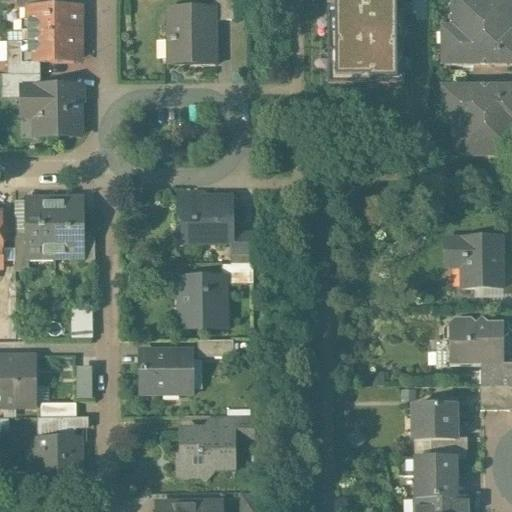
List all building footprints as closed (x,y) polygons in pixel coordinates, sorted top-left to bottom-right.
[(51,0),(15,0),(16,10),(27,10),(27,9),(52,8),(51,0)] [(231,0),(211,0),(212,11),(214,12),(214,22),(232,22),(231,0)] [(405,90),(404,0),(319,0),(321,90),(405,90)] [(501,0),(465,0),(465,1),(454,1),(454,18),(456,18),(456,31),(448,31),(449,47),(443,48),(443,67),(508,66),(508,63),(511,63),(511,31),(511,18),(511,17),(511,1),(502,1),(501,0)] [(80,12),(60,12),(54,8),(52,8),(27,9),(27,10),(27,12),(22,15),(22,25),(27,25),(27,34),(23,34),(23,49),(27,51),(27,65),(40,65),(80,64),(80,12)] [(212,11),(171,12),(171,64),(196,64),(196,68),(215,68),(214,22),(214,12),(212,11)] [(23,34),(7,34),(7,65),(27,65),(27,51),(23,49),(23,34)] [(27,65),(7,65),(7,77),(40,77),(40,65),(27,65)] [(7,77),(1,77),(1,94),(20,94),(20,90),(40,90),(40,77),(7,77)] [(80,88),(55,89),(40,90),(20,90),(20,94),(1,94),(1,101),(20,101),(21,119),(37,119),(37,137),(33,137),(34,140),(58,140),(58,133),(78,133),(78,105),(81,105),(80,88)] [(508,90),(443,91),(443,110),(449,110),(449,126),(457,126),(457,140),(455,140),(455,156),(466,156),(466,159),(503,159),(503,156),(511,155),(511,93),(508,93),(508,90)] [(226,202),(204,202),(200,197),(183,197),(178,202),(178,219),(184,223),(184,244),(232,243),(232,237),(232,235),(232,225),(227,221),(226,202)] [(54,202),(26,202),(26,236),(26,254),(28,254),(54,254),(54,202)] [(81,202),(54,202),(54,254),(81,253),(83,253),(83,235),(81,202)] [(94,266),(94,235),(83,235),(83,253),(81,253),(81,266),(94,266)] [(252,235),(232,235),(232,237),(237,237),(237,257),(230,257),(230,267),(252,267),(252,235)] [(26,236),(14,236),(14,273),(28,273),(28,254),(26,254),(26,236)] [(503,241),(445,242),(445,263),(466,263),(466,289),(462,289),(462,291),(503,290),(503,259),(503,241)] [(230,267),(220,267),(220,278),(224,278),(224,282),(224,286),(253,286),(252,267),(230,267)] [(220,278),(181,279),(181,330),(224,330),(224,286),(224,282),(224,278),(220,278)] [(71,339),(93,339),(93,311),(72,310),(71,339)] [(503,326),(488,326),(482,320),(477,325),(471,320),(455,320),(450,325),(450,343),(455,347),(455,368),(481,368),(503,368),(503,363),(503,326)] [(232,343),(197,343),(198,358),(232,358),(232,343)] [(191,355),(140,356),(141,396),(192,395),(191,355)] [(31,360),(0,360),(0,409),(32,409),(31,360)] [(511,363),(503,363),(503,368),(481,368),(481,389),(495,389),(508,388),(511,384),(511,363)] [(76,368),(76,401),(91,401),(92,369),(76,368)] [(508,388),(495,389),(495,413),(508,413),(508,388)] [(481,389),(480,389),(481,413),(495,413),(495,389),(481,389)] [(76,406),(39,406),(40,420),(39,420),(39,421),(66,421),(76,421),(76,406)] [(454,441),(454,408),(413,409),(413,444),(423,444),(430,444),(454,444),(454,441)] [(254,419),(212,419),(212,435),(234,434),(234,441),(254,441),(254,419)] [(39,421),(38,421),(38,422),(38,442),(66,442),(66,421),(39,421)] [(212,435),(180,435),(180,460),(187,460),(187,479),(200,479),(204,482),(212,474),(234,474),(234,441),(234,434),(212,435)] [(66,442),(38,442),(38,453),(28,453),(28,475),(28,476),(76,475),(76,441),(66,442)] [(454,444),(430,444),(430,461),(455,461),(467,461),(466,441),(454,441),(454,444)] [(415,462),(415,461),(397,462),(397,480),(418,480),(417,462),(415,462)] [(430,461),(415,461),(415,462),(417,462),(418,462),(418,480),(418,499),(416,499),(416,501),(455,501),(455,498),(455,461),(430,461)] [(76,475),(28,476),(28,475),(11,475),(12,497),(77,496),(76,475)] [(455,501),(416,501),(415,511),(466,511),(466,498),(455,498),(455,501)] [(221,511),(221,503),(157,503),(156,511),(221,511)]
